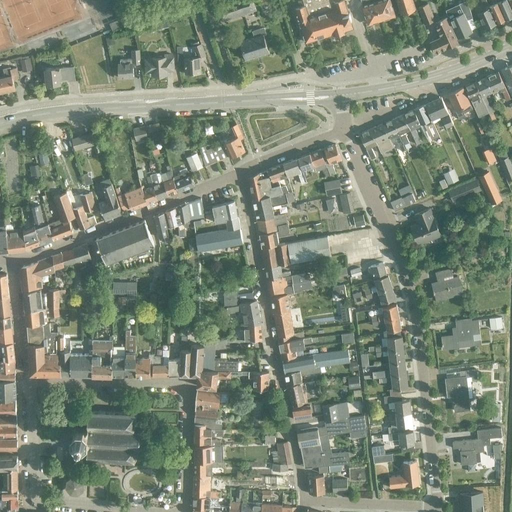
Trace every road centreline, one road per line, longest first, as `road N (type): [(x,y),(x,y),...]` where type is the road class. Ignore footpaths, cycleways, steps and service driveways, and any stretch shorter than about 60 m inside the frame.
road 1 (residential): [(436,507),(410,295),(344,130)]
road 2 (secondary): [(0,125),(61,112),(336,96)]
road 3 (residential): [(303,502),(239,172)]
road 4 (residential): [(30,384),(184,387),(182,511)]
road 5 (residential): [(12,260),(239,172)]
road 6 (secondary): [(336,96),(422,83),(511,51)]
road 7 (residential): [(133,510),(42,498),(33,451)]
road 8 (residential): [(303,502),(436,507)]
road 9 (residential): [(30,384),(12,260)]
